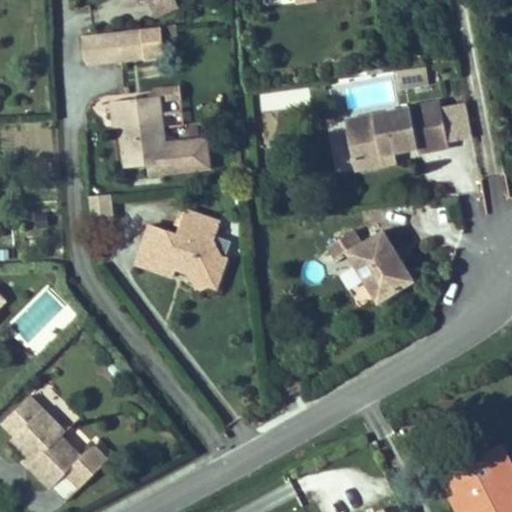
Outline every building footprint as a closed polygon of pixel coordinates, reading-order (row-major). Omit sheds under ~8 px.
[(144,59),(141,29),(122,31),(125,61),(144,59)] [(125,61),(122,31),(83,35),(86,65),(125,61)] [(430,84),(428,66),(398,70),(401,88),(430,84)] [(112,102),(115,123),(120,122),(123,147),(126,167),(148,165),(150,175),(211,168),(207,139),(166,144),(160,96),(112,102)] [(450,147),(441,102),(374,115),(376,125),(348,130),(356,169),(384,164),(382,154),(395,152),(418,147),(419,153),(450,147)] [(376,125),(374,115),(346,120),(348,130),(376,125)] [(123,147),(120,122),(115,123),(118,147),(123,147)] [(397,162),(395,152),(382,154),(384,164),(397,162)] [(91,218),(113,216),(111,195),(89,197),(91,218)] [(218,287),(228,256),(207,249),(211,238),(215,240),(221,223),(186,210),(186,212),(180,210),(175,224),(181,226),(178,234),(150,225),(137,263),(174,276),(178,264),(185,267),(192,278),(210,284),(218,287)] [(396,249),(384,230),(363,244),(354,230),(329,246),(338,261),(350,253),(380,301),(415,280),(403,261),(396,249)] [(408,258),(401,246),(396,249),(403,261),(408,258)] [(198,290),(210,284),(192,278),(198,290)] [(82,456),(62,436),(66,432),(31,396),(3,423),(16,436),(12,439),(28,455),(34,461),(30,466),(52,488),(67,473),(81,487),(109,459),(94,445),(82,456)] [(511,511),(511,468),(502,448),(450,474),(461,496),(454,499),(460,511),(511,511)] [(34,461),(28,455),(23,459),(30,466),(34,461)]
